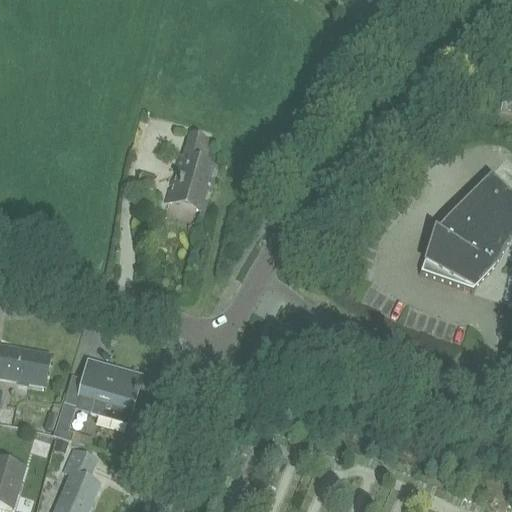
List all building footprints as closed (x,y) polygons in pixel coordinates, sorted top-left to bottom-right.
[(499,114),(511,115),(511,89),(503,88),(499,114)] [(169,201),(202,210),(201,214),(202,214),(215,169),(203,165),(209,144),(189,138),(183,159),(181,158),(167,205),(168,205),(169,201)] [(156,179),(140,174),(137,187),(152,191),(156,179)] [(511,201),(488,179),(487,180),(489,182),(441,233),(435,230),(419,276),(473,295),(475,293),(474,292),(494,270),(511,238),(511,201)] [(0,349),(0,381),(43,389),(49,359),(0,349)] [(88,366),(78,399),(93,403),(89,417),(127,428),(131,413),(140,380),(88,366)] [(63,406),(52,440),(70,445),(73,435),(67,433),(75,410),(63,406)] [(57,442),(54,454),(66,458),(70,446),(57,442)] [(55,511),(88,511),(99,488),(87,483),(95,463),(73,454),(64,475),(70,477),(55,511)] [(0,508),(10,511),(24,470),(0,462),(0,508)]
